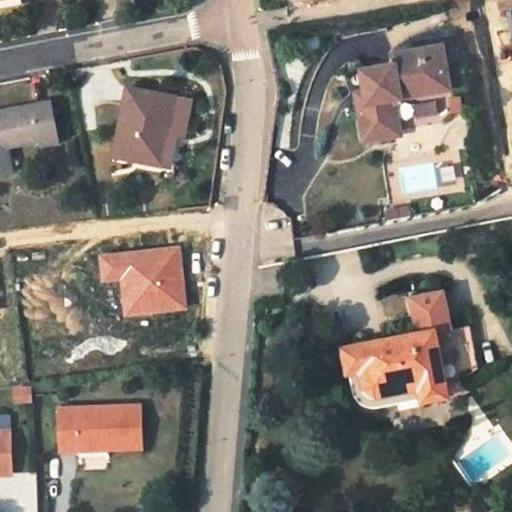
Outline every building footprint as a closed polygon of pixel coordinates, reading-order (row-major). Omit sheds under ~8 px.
[(362,68),(368,101),(358,102),(364,140),(400,134),(394,97),(450,88),(443,45),(393,53),(394,63),(362,68)] [(169,130),(176,96),(128,87),(115,154),(170,165),(177,132),(169,130)] [(169,130),(177,132),(184,133),(191,99),(176,96),(169,130)] [(0,121),(0,178),(18,175),(13,147),(46,140),(48,150),(66,147),(58,106),(40,109),(41,114),(0,121)] [(105,281),(122,279),(126,314),(185,307),(179,248),(102,257),(105,281)] [(453,332),(437,342),(450,404),(455,408),(493,383),(453,332)] [(37,342),(38,364),(101,361),(100,340),(37,342)] [(420,409),(450,404),(437,342),(346,357),(349,379),(367,377),(370,400),(418,394),(420,409)] [(38,403),(37,391),(24,391),(24,404),(38,403)] [(142,448),(141,405),(60,408),(61,450),(78,450),(78,445),(109,444),(109,449),(142,448)] [(0,475),(16,475),(17,417),(0,417),(0,432),(0,431),(0,475)]
